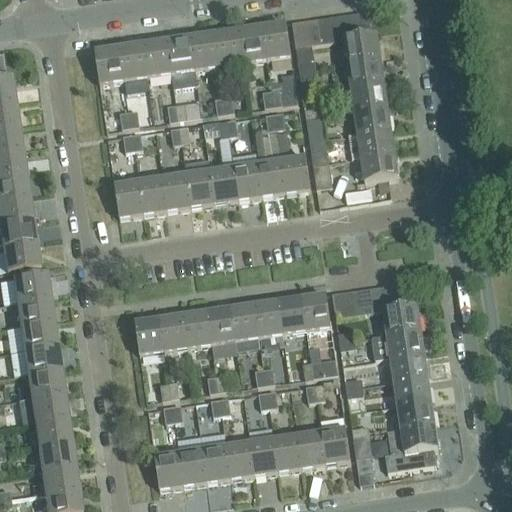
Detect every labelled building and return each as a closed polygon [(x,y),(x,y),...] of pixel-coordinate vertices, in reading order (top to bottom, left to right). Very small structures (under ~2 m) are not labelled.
[(372,41),(368,17),(356,19),(359,42),(372,41)] [(359,42),(356,19),(343,21),(346,44),(359,42)] [(346,44),(343,21),(330,23),(334,46),(344,45),(346,44)] [(334,46),(330,23),(317,25),(321,48),(334,46)] [(321,48),(317,25),(305,26),(308,50),(321,48)] [(308,50),(305,26),(292,28),(295,52),(308,50)] [(291,63),(286,29),(262,33),(267,66),(291,63)] [(267,66),(262,33),(238,36),(243,70),(267,66)] [(243,70),(238,36),(214,40),(219,73),(243,70)] [(219,73),(214,40),(190,43),(195,76),(219,73)] [(380,64),(377,40),(372,41),(359,42),(346,44),(344,45),(348,69),(380,64)] [(195,76),(190,43),(166,47),(171,80),(173,95),(197,91),(195,76)] [(171,80),(166,47),(142,50),(147,83),(171,80)] [(147,83),(142,50),(118,54),(123,87),(147,83)] [(123,87),(118,54),(95,57),(100,90),(123,87)] [(384,88),(380,64),(348,69),(351,93),(384,88)] [(315,65),(299,67),(300,76),(316,74),(315,65)] [(317,82),(316,74),(300,76),(301,85),(317,82)] [(10,82),(6,82),(0,83),(0,107),(14,106),(10,82)] [(384,88),(351,93),(341,94),(344,118),(355,117),(388,112),(384,88)] [(297,95),(296,95),(281,97),(281,95),(272,96),(274,112),(298,109),(297,95)] [(274,112),(272,96),(263,98),(265,114),(274,112)] [(233,102),(224,103),(227,120),(235,118),(233,102)] [(227,120),(224,103),(216,105),(218,121),(227,120)] [(0,131),(18,129),(14,106),(0,107),(0,131)] [(200,107),(185,109),(177,111),(179,127),(202,123),(200,107)] [(179,127),(177,111),(168,112),(171,128),(179,127)] [(322,112),(306,115),(307,124),(323,121),(322,112)] [(391,135),(388,112),(355,117),(358,140),(391,135)] [(138,116),(129,117),(132,133),(140,132),(138,116)] [(132,133),(129,117),(121,118),(123,134),(132,133)] [(286,134),(284,118),(276,120),(278,136),(286,134)] [(282,165),(283,165),(282,158),(278,138),(278,136),(276,120),(267,121),(273,160),(257,162),(263,203),(287,199),(282,165)] [(326,145),(323,121),(307,124),(310,147),(326,145)] [(239,141),(237,125),(228,126),(230,142),(239,141)] [(230,142),(228,126),(204,130),(205,140),(221,137),(222,144),(230,142)] [(0,156),(21,153),(18,129),(0,131),(0,156)] [(191,148),(189,132),(180,134),(183,149),(191,148)] [(183,149),(180,134),(172,135),(174,151),(183,149)] [(395,159),(391,135),(358,140),(362,164),(395,159)] [(286,137),(278,138),(282,158),(289,157),(286,137)] [(144,156),(141,140),(133,141),(135,157),(144,156)] [(135,157),(133,141),(124,142),(126,158),(135,157)] [(330,169),(326,145),(310,147),(314,171),(330,169)] [(0,180),(25,177),(21,153),(0,156),(0,180)] [(263,203),(257,162),(246,164),(245,158),(233,160),(235,173),(240,207),(263,203)] [(398,183),(395,159),(362,164),(365,188),(398,183)] [(306,162),(283,165),(282,165),(287,199),(312,196),(306,162)] [(333,192),(330,169),(314,171),(317,195),(333,192)] [(240,207),(235,173),(211,177),(216,210),(240,207)] [(0,205),(29,201),(25,177),(0,180),(0,205)] [(216,210),(211,177),(187,180),(192,214),(216,210)] [(192,214),(187,180),(163,184),(168,217),(192,214)] [(168,217),(163,184),(139,187),(144,221),(168,217)] [(144,221),(139,187),(115,191),(120,225),(144,221)] [(0,230),(32,225),(29,201),(0,205),(0,230)] [(36,249),(32,225),(0,230),(0,240),(2,255),(36,249)] [(40,273),(36,249),(2,255),(6,278),(40,273)] [(50,303),(46,279),(13,284),(17,308),(50,303)] [(413,311),(409,286),(397,288),(401,313),(413,311)] [(401,313),(397,288),(384,290),(387,314),(401,313)] [(387,314),(384,290),(371,292),(375,316),(384,315),(387,314)] [(375,316),(371,292),(358,294),(362,318),(375,316)] [(362,318),(358,294),(345,296),(349,320),(362,318)] [(349,320),(345,296),(332,298),(336,322),(349,320)] [(332,333),(327,299),(303,303),(308,336),(332,333)] [(53,325),(50,303),(17,308),(20,330),(53,325)] [(308,336),(303,303),(279,307),(284,340),(308,336)] [(284,340),(279,307),(255,310),(260,344),(284,340)] [(260,344),(255,310),(231,314),(236,347),(260,344)] [(417,310),(413,311),(401,313),(387,314),(384,315),(387,339),(420,334),(417,310)] [(236,347),(231,314),(207,317),(212,351),(236,347)] [(212,351),(207,317),(184,321),(189,354),(212,351)] [(189,354),(184,321),(159,324),(164,358),(189,354)] [(164,358),(159,324),(136,328),(141,361),(164,358)] [(20,330),(6,333),(9,357),(57,349),(53,325),(20,330)] [(420,334),(387,339),(373,341),(376,364),(391,362),(424,357),(420,334)] [(355,336),(339,339),(340,347),(356,345),(355,336)] [(357,354),(356,345),(340,347),(341,356),(357,354)] [(57,349),(9,357),(13,380),(27,378),(61,373),(57,349)] [(428,381),(424,357),(391,362),(395,386),(428,381)] [(321,366),(312,368),(314,384),(323,383),(321,366)] [(314,384),(312,368),(304,369),(306,385),(314,384)] [(64,398),(61,373),(27,378),(31,403),(64,398)] [(273,374),(264,375),(267,391),(276,390),(273,374)] [(267,391),(264,375),(256,376),(258,392),(267,391)] [(226,381),(217,382),(219,398),(228,397),(226,381)] [(431,405),(428,381),(395,386),(398,410),(431,405)] [(219,398),(217,382),(208,383),(211,399),(219,398)] [(362,384),(346,386),(347,395),(363,392),(362,384)] [(178,388),(170,389),(172,405),(181,404),(178,388)] [(172,405),(170,389),(161,390),(163,406),(172,405)] [(326,406),(324,390),(315,391),(318,407),(326,406)] [(318,407),(315,391),(307,392),(309,408),(318,407)] [(364,401),(363,392),(347,395),(348,404),(364,401)] [(279,413),(277,397),(268,398),(270,414),(279,413)] [(68,423),(64,398),(31,403),(35,428),(68,423)] [(270,414),(268,398),(259,399),(262,415),(270,414)] [(232,420),(229,404),(221,405),(223,421),(232,420)] [(223,421),(221,405),(212,406),(214,422),(223,421)] [(435,429),(431,405),(398,410),(402,434),(435,429)] [(184,427),(182,411),(181,411),(173,412),(175,428),(184,427)] [(175,428),(173,412),(164,413),(167,429),(175,428)] [(72,447),(68,423),(35,428),(38,452),(72,447)] [(391,461),(386,462),(388,479),(436,472),(434,454),(438,453),(435,429),(402,434),(388,436),(391,461)] [(368,430),(352,433),(351,433),(352,441),(369,439),(368,430)] [(351,467),(346,434),(322,437),(327,471),(351,467)] [(327,471),(322,437),(298,441),(303,474),(327,471)] [(372,463),(369,439),(352,441),(356,466),(372,463)] [(303,474),(298,441),(274,445),(279,478),(303,474)] [(279,478),(274,445),(251,448),(256,482),(279,478)] [(75,470),(72,447),(38,452),(42,475),(75,470)] [(256,482),(251,448),(227,452),(232,485),(256,482)] [(232,485),(227,452),(203,455),(208,489),(232,485)] [(208,489),(203,455),(179,459),(184,492),(208,489)] [(184,492),(179,459),(156,462),(161,496),(184,492)] [(79,494),(75,470),(42,475),(46,499),(79,494)] [(81,511),(79,494),(46,499),(47,511),(81,511)] [(0,505),(11,504),(10,495),(0,496),(0,505)]
